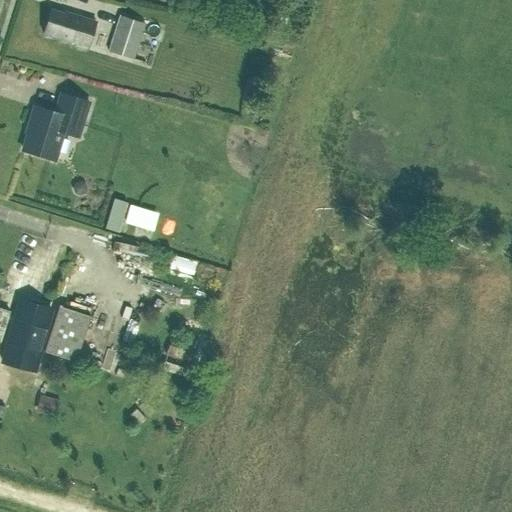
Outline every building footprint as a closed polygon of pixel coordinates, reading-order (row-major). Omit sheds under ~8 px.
[(63,14),(50,10),(42,34),(75,44),(74,46),(87,50),(95,22),(64,12),(63,14)] [(109,50),(133,57),(144,23),(121,15),(109,50)] [(77,138),(88,103),(60,94),(54,113),(34,107),(28,127),(30,127),(23,151),(54,161),(62,133),(77,138)] [(74,183),(72,188),(73,193),(78,196),(83,194),(86,189),(84,184),(80,182),(74,183)] [(113,200),(104,229),(117,233),(126,203),(113,200)] [(132,223),(129,234),(148,240),(157,211),(127,202),(121,220),(132,223)] [(50,309),(19,301),(2,363),(32,372),(50,309)] [(74,362),(84,330),(88,317),(57,306),(42,351),(74,362)] [(0,342),(9,311),(0,308),(0,342)] [(181,380),(186,360),(164,354),(159,374),(181,380)] [(56,417),(60,402),(45,398),(41,413),(56,417)]
